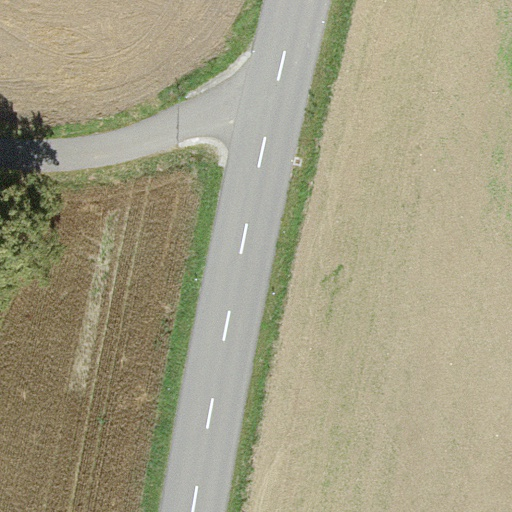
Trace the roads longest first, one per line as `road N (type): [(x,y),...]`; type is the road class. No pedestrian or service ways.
road 1 (tertiary): [(270,121),(196,511)]
road 2 (unclassified): [(270,121),(210,116),(99,151),(0,156)]
road 3 (tertiary): [(299,0),(270,121)]
